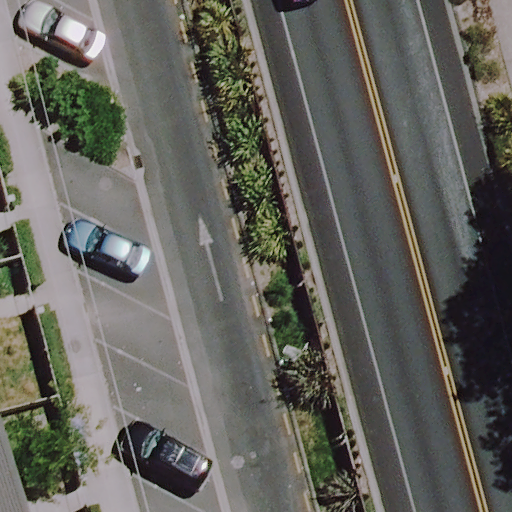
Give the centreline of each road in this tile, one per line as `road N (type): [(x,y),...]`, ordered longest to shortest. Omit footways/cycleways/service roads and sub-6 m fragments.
road 1 (primary): [(501,511),(347,0)]
road 2 (residential): [(262,511),(126,0)]
